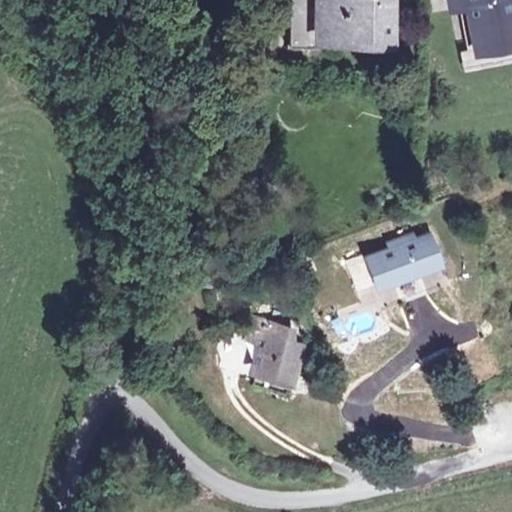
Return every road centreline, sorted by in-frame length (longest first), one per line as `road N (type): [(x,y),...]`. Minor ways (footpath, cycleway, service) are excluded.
road 1 (residential): [(105,375),(174,452),(237,495),(308,505),(393,488),(511,443)]
road 2 (track): [(91,0),(140,217),(139,268),(105,375)]
